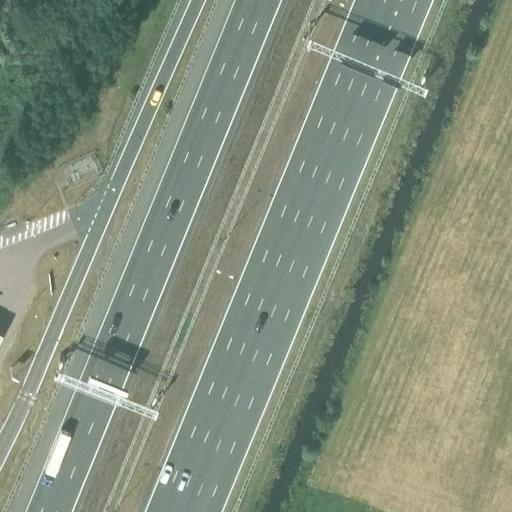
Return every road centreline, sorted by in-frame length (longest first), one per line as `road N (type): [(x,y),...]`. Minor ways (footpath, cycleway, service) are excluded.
road 1 (motorway): [(261,0),(52,511)]
road 2 (motorway): [(195,444),(378,0)]
road 3 (motorway): [(193,0),(106,212)]
